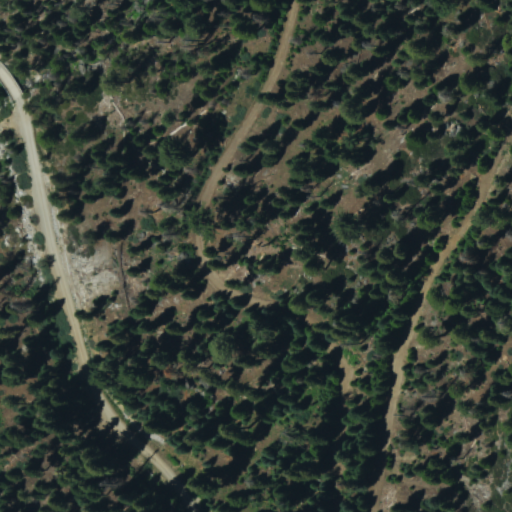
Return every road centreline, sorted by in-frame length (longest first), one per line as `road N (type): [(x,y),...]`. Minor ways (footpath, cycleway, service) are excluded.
road 1 (track): [(387,410),(224,257),(235,165),(321,12),(320,0)]
road 2 (residential): [(188,511),(91,372),(63,301),(0,71)]
road 3 (track): [(379,511),(387,410),(419,377),(511,159)]
